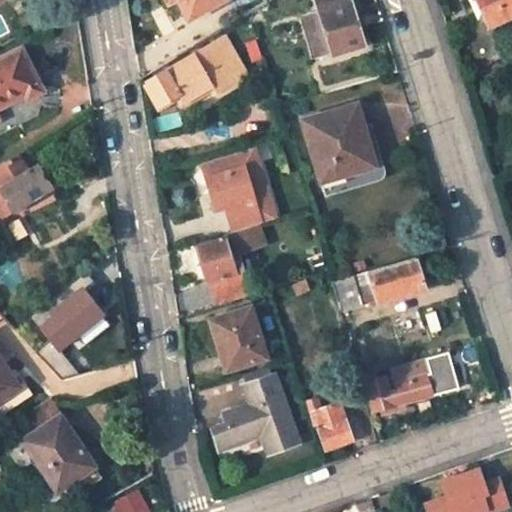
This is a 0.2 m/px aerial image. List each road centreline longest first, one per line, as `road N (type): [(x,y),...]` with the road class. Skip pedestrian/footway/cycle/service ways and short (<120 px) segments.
road 1 (unclassified): [(101,0),(192,511)]
road 2 (unclassified): [(406,0),(511,335)]
road 3 (residential): [(255,511),(511,425)]
